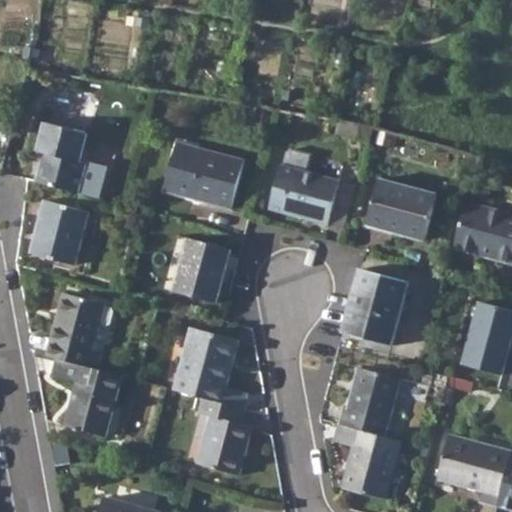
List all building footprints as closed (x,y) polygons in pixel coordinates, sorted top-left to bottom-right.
[(37,183),(78,194),(86,165),(79,163),(86,136),(45,125),(37,152),(44,154),(37,183)] [(166,191),(233,210),(247,162),(179,144),(166,191)] [(102,169),(86,165),(78,194),(95,199),(99,195),(105,172),(102,169)] [(270,209),(330,225),(342,183),(282,166),(270,209)] [(369,225),(426,240),(439,194),(382,179),(369,225)] [(342,183),(330,225),(348,229),(360,188),(342,183)] [(34,256),(78,267),(92,214),(48,202),(34,256)] [(457,248),(511,263),(511,213),(469,202),(457,248)] [(175,293),(219,305),(233,252),(190,240),(175,293)] [(346,334),(395,347),(412,284),(363,272),(346,334)] [(60,361),(100,371),(104,354),(96,352),(103,325),(109,327),(112,325),(115,314),(114,310),(108,309),(108,306),(67,295),(50,359),(60,361)] [(466,364),(506,375),(511,351),(511,309),(483,301),(466,364)] [(202,398),(245,410),(250,395),(227,389),(240,341),(193,328),(176,391),(202,398)] [(100,371),(60,361),(55,378),(79,385),(67,429),(109,440),(126,378),(100,371)] [(341,426),(389,439),(404,381),(361,370),(350,412),(345,411),(341,426)] [(197,464),(240,475),(253,427),(242,424),(245,410),(202,398),(199,413),(210,416),(197,464)] [(346,490),(389,501),(404,443),(389,439),(341,426),(337,444),(356,449),(346,490)] [(482,504),(499,508),(499,507),(511,459),(511,452),(452,437),(440,481),(485,494),(482,504)] [(511,459),(499,507),(511,510),(511,459)] [(118,495),(152,504),(154,494),(120,485),(118,495)] [(101,511),(155,511),(105,499),(101,511)]
